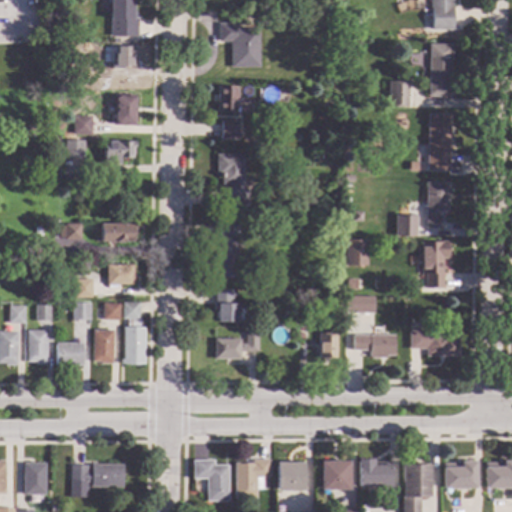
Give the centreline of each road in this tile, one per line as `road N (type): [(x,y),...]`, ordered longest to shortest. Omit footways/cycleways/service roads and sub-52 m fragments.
road 1 (tertiary): [(511,394),(0,401)]
road 2 (residential): [(174,0),(168,426)]
road 3 (residential): [(496,0),(491,424)]
road 4 (tertiary): [(168,426),(511,423)]
road 5 (tertiary): [(0,428),(168,426)]
